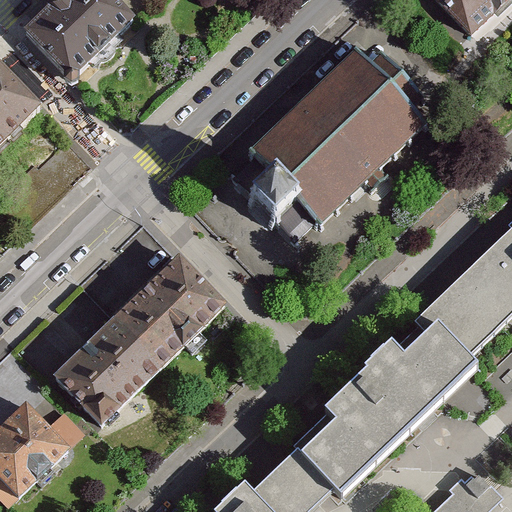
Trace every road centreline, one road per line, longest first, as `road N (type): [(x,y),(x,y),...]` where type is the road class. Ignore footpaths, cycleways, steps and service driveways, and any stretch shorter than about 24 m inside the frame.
road 1 (unclassified): [(133,180),(323,0)]
road 2 (unclassified): [(133,180),(0,40)]
road 3 (unclassified): [(0,309),(133,180)]
